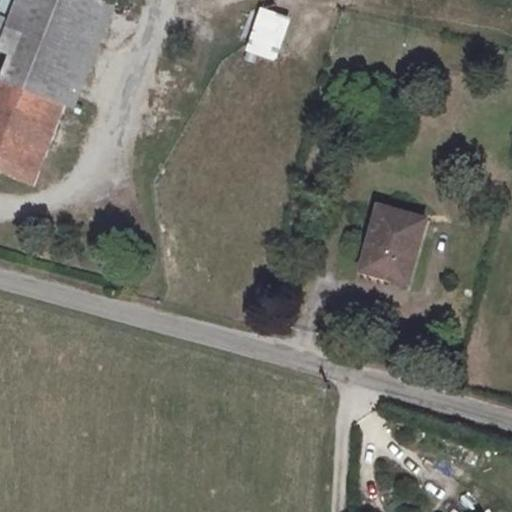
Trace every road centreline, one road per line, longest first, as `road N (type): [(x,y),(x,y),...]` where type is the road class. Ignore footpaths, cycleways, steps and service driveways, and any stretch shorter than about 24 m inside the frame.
road 1 (unclassified): [(0,278),(511,421)]
road 2 (track): [(346,373),(337,511)]
